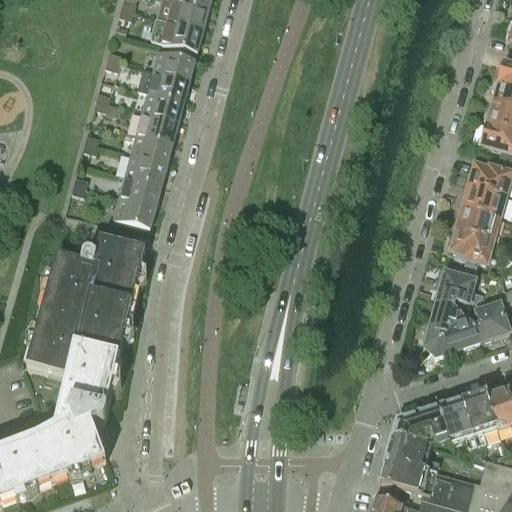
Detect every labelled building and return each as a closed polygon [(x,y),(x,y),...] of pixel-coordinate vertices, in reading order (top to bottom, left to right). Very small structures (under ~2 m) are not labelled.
[(212,0),(173,0),(172,6),(208,16),(212,0)] [(135,10),(122,6),(120,15),(132,18),(135,10)] [(208,16),(172,6),(166,27),(203,37),(208,16)] [(132,18),(120,15),(118,23),(130,26),(132,18)] [(203,37),(166,27),(156,24),(150,46),(160,49),(197,59),(203,37)] [(158,56),(152,78),(189,88),(195,66),(158,56)] [(109,58),(106,66),(119,69),(121,61),(109,58)] [(119,69),(106,66),(104,74),(117,77),(119,69)] [(511,68),(503,66),(497,87),(511,91),(511,68)] [(189,88),(152,78),(142,75),(136,96),(147,99),(183,109),(189,88)] [(511,91),(497,87),(497,88),(493,90),(491,97),(493,101),(494,101),(492,108),(511,113),(511,91)] [(98,99),(95,107),(108,111),(110,102),(98,99)] [(183,109),(147,99),(141,120),(178,130),(183,109)] [(108,111),(95,107),(93,115),(106,119),(108,111)] [(511,113),(492,108),(490,117),(489,116),(485,119),(483,125),(486,129),(511,136),(511,113)] [(178,130),(141,120),(136,140),(172,150),(178,130)] [(511,136),(486,129),(479,151),(511,159),(511,136)] [(172,150),(136,140),(130,162),(167,171),(172,150)] [(86,141),(84,149),(96,153),(99,144),(86,141)] [(96,153),(84,149),(82,157),(94,161),(96,153)] [(167,171),(130,162),(124,182),(161,192),(167,171)] [(505,200),(511,179),(503,176),(505,167),(493,164),(490,173),(490,170),(482,168),(481,173),(474,171),(472,179),(468,181),(467,186),(469,190),(505,200)] [(161,192),(124,182),(119,204),(155,213),(161,192)] [(75,183),(73,191),(85,195),(87,186),(75,183)] [(505,200),(469,190),(466,200),(463,202),(461,207),(463,211),(462,214),(499,224),(505,200)] [(85,195),(73,191),(71,199),(83,203),(85,195)] [(155,213),(119,204),(113,225),(146,234),(150,235),(155,213)] [(499,224),(462,214),(461,217),(459,216),(456,227),(458,228),(456,235),(493,245),(499,224)] [(493,245),(456,235),(455,238),(452,240),(450,246),(452,249),(450,257),(457,259),(456,264),(464,266),(464,264),(486,270),(493,245)] [(95,261),(93,259),(92,258),(91,258),(90,257),(89,257),(87,258),(86,258),(85,259),(84,260),(83,261),(82,263),(81,268),(56,261),(26,370),(67,381),(55,433),(36,444),(0,457),(0,507),(54,487),(105,467),(92,431),(98,429),(104,430),(107,416),(145,255),(99,244),(95,261)] [(437,306),(436,309),(454,313),(455,313),(456,308),(464,310),(470,304),(475,286),(445,277),(440,294),(436,296),(435,303),(437,306)] [(436,309),(432,325),(430,332),(426,334),(424,341),(426,345),(424,352),(430,358),(464,322),(455,313),(454,313),(436,309)] [(474,331),(480,348),(484,350),(491,348),(493,344),(509,339),(499,309),(482,315),(477,320),(480,329),(474,331)] [(464,322),(430,358),(435,363),(442,360),(446,362),(453,360),(455,356),(480,348),(474,331),(464,322)] [(499,392),(483,397),(496,436),(509,432),(511,439),(511,410),(509,402),(510,401),(508,396),(500,398),(499,392)] [(483,397),(469,402),(460,405),(476,453),(484,451),(500,446),(496,436),(483,397)] [(476,453),(460,405),(435,413),(447,447),(448,452),(452,450),(465,446),(472,469),(481,472),(483,467),(480,466),(476,453)] [(447,447),(435,413),(400,425),(397,426),(396,429),(392,442),(430,452),(447,447)] [(392,442),(386,465),(436,479),(438,471),(426,467),(430,452),(392,442)] [(379,475),(377,483),(380,486),(379,489),(422,500),(429,503),(436,479),(386,465),(383,475),(379,475)] [(422,500),(418,511),(498,511),(503,505),(505,503),(510,495),(511,491),(511,474),(509,474),(485,468),(483,473),(478,491),(436,479),(429,503),(422,500)]
